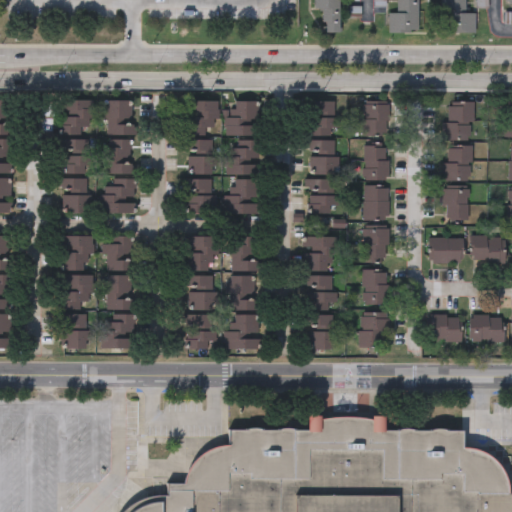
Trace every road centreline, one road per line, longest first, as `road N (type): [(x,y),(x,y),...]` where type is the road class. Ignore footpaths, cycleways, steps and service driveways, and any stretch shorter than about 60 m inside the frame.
road 1 (residential): [(0,378),(511,381)]
road 2 (secondary): [(0,82),(511,82)]
road 3 (secondary): [(511,56),(5,59)]
